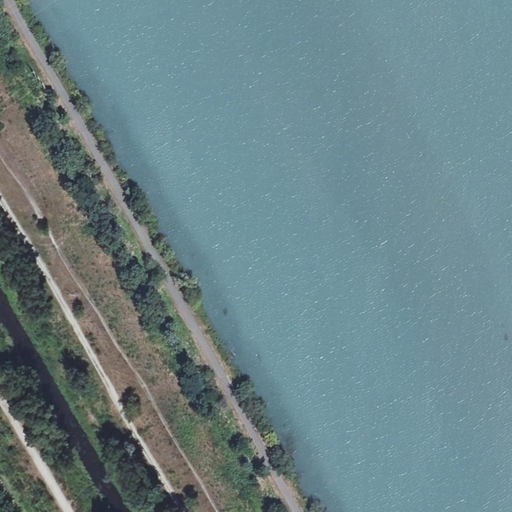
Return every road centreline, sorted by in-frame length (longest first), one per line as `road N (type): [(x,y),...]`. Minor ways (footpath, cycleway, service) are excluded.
road 1 (track): [(0,153),(217,511)]
road 2 (track): [(182,511),(0,197)]
road 3 (track): [(0,399),(67,511)]
